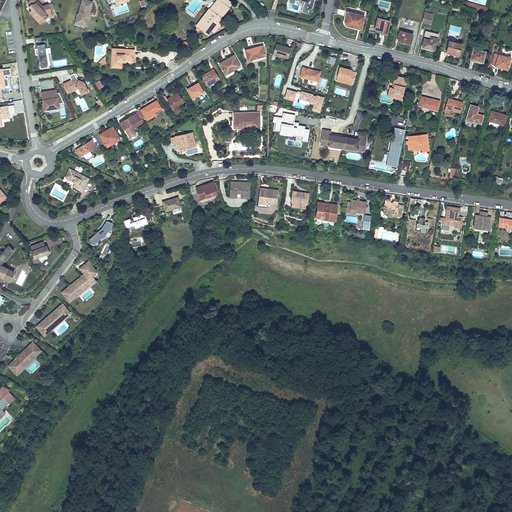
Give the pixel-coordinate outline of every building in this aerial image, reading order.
[(37,2),(38,2),(36,0),(29,0),(28,2),(28,5),(32,9),(29,12),(33,16),(36,16),(38,19),(42,15),(47,15),(48,16),(51,12),(51,10),(49,4),(48,4),(42,6),(41,7),(37,3),(37,2)] [(93,2),(86,0),(81,0),(78,14),(77,14),(76,19),(80,20),(79,24),(87,27),(90,17),(88,16),(89,13),(90,13),(93,2)] [(217,23),(218,22),(229,8),(218,0),(216,0),(214,4),(217,7),(214,11),(210,9),(210,8),(196,26),(208,35),(211,30),(212,30),(210,28),(215,21),(217,23)] [(296,0),(304,2),(301,11),(308,14),(309,9),(312,10),(314,0),(296,0)] [(347,26),(361,29),(365,15),(347,10),(344,21),(344,23),(345,24),(346,25),(347,26)] [(432,15),(424,13),(422,22),(430,24),(432,15)] [(48,16),(47,15),(42,15),(38,19),(36,16),(33,16),(40,24),(48,16)] [(391,20),(377,17),(374,29),(381,31),(381,33),(387,35),(391,20)] [(220,24),(218,22),(217,23),(215,21),(210,28),(212,30),(211,30),(214,32),(220,24)] [(397,41),(411,45),(414,33),(400,30),(397,41)] [(430,34),(425,33),(423,37),(424,39),(422,47),(434,50),(436,42),(437,41),(439,34),(430,32),(430,34)] [(47,40),(41,41),(40,37),(34,38),(35,45),(36,45),(37,48),(35,49),(36,55),(38,54),(40,68),(48,67),(45,48),(48,47),(47,40)] [(449,41),(446,53),(458,56),(461,44),(449,41)] [(276,44),(273,54),(288,58),(291,48),(276,44)] [(263,46),(245,50),(248,60),(265,56),(263,46)] [(476,59),(483,61),(486,51),(473,48),(470,59),(476,60),(476,59)] [(117,51),(112,50),(111,67),(121,68),(122,61),(122,59),(124,59),(133,60),(134,50),(124,49),(117,49),(117,51)] [(507,57),(495,53),(491,65),(507,69),(511,57),(507,56),(507,57)] [(233,69),(234,70),(239,67),(233,56),(219,64),(225,73),(233,69)] [(344,69),(345,68),(340,67),(337,77),(349,80),(348,84),(352,85),(355,72),(352,71),(352,70),(346,68),(346,69),(344,69)] [(311,71),(312,70),(303,68),(300,77),(318,81),(320,73),(311,71)] [(209,86),(220,79),(220,78),(214,69),(203,75),(209,86)] [(392,93),(392,97),(398,99),(399,94),(403,95),(407,78),(395,76),(393,84),(395,84),(394,88),(392,87),(390,87),(388,92),(392,93)] [(78,88),(78,89),(81,95),(88,92),(82,79),(80,80),(78,79),(77,79),(72,81),(71,80),(63,83),(67,94),(71,92),(70,90),(75,88),(78,88)] [(94,83),(98,90),(103,87),(99,80),(94,83)] [(191,88),(191,87),(187,89),(192,98),(203,92),(198,83),(194,85),(195,86),(191,88)] [(46,99),(42,99),(41,99),(43,111),(44,111),(44,112),(49,111),(49,110),(54,109),(54,107),(59,106),(59,104),(64,103),(59,93),(57,93),(56,89),(45,91),(46,99)] [(299,99),(309,102),(309,103),(313,104),(312,110),(320,113),(324,97),(316,95),(316,96),(313,95),(313,94),(301,90),(300,92),(297,91),(297,92),(296,92),(296,91),(287,89),(284,98),(294,101),(294,100),(297,101),(298,98),(299,98),(299,99)] [(172,99),(171,96),(167,99),(176,113),(181,110),(179,107),(178,107),(177,106),(178,106),(184,102),(179,94),(172,99)] [(408,119),(413,97),(409,96),(404,118),(408,119)] [(437,110),(439,101),(421,96),(419,106),(437,110)] [(452,101),(453,100),(448,98),(445,111),(451,113),(452,110),(460,112),(463,103),(455,100),(455,102),(452,101)] [(142,111),(146,117),(147,120),(157,114),(155,112),(161,108),(157,100),(144,108),(145,110),(142,111)] [(479,107),(470,105),(466,119),(480,123),(482,116),(477,115),(479,107)] [(142,119),(138,111),(135,113),(139,121),(138,122),(130,127),(132,130),(133,129),(140,125),(141,124),(142,126),(146,124),(142,119)] [(490,121),(499,124),(504,125),(507,115),(491,111),(489,121),(490,121)] [(260,128),(260,112),(233,112),(233,129),(260,128)] [(275,122),(274,131),(304,136),(305,126),(299,125),(299,122),(294,122),(296,114),(283,112),(282,117),(273,116),(272,122),(275,122)] [(139,121),(135,113),(119,122),(124,130),(125,129),(130,137),(136,134),(133,129),(132,130),(130,127),(138,122),(139,121)] [(114,141),(114,142),(120,139),(113,127),(99,135),(106,146),(114,141)] [(394,127),(386,164),(397,167),(405,130),(394,127)] [(342,147),(344,137),(330,135),(331,131),(323,130),(321,143),(328,145),(342,147)] [(184,134),(176,136),(176,137),(171,138),(173,143),(176,142),(177,142),(179,149),(195,145),(192,132),(184,134)] [(408,143),(408,144),(409,150),(413,149),(413,148),(421,147),(422,150),(422,152),(429,151),(427,133),(408,136),(408,140),(406,141),(406,143),(408,143)] [(344,137),(342,147),(358,149),(364,150),(366,137),(359,136),(358,139),(344,137)] [(85,143),(84,144),(75,149),(80,157),(97,147),(92,139),(85,143)] [(196,147),(195,145),(179,149),(177,142),(176,142),(178,151),(196,147)] [(411,162),(403,161),(402,168),(409,169),(411,162)] [(75,182),(74,183),(72,187),(82,192),(89,178),(69,168),(64,178),(72,182),(73,181),(75,182)] [(502,178),(492,175),(490,181),(500,184),(502,178)] [(196,188),(201,202),(218,196),(213,182),(196,188)] [(250,182),(231,182),(230,197),(249,198),(250,182)] [(258,203),(268,204),(268,202),(277,203),(279,190),(268,189),(268,190),(265,190),(265,188),(260,188),(258,203)] [(292,204),(306,206),(306,204),(307,204),(309,193),(304,193),(304,194),(301,194),(301,192),(292,191),(291,197),(293,197),(292,201),(292,204)] [(178,197),(163,201),(165,211),(181,206),(178,197)] [(356,201),(357,200),(351,199),(350,202),(347,201),(345,214),(350,215),(350,211),(357,212),(365,213),(366,202),(359,200),(359,202),(356,201)] [(385,199),(384,204),(383,207),(383,211),(382,211),(384,214),(385,215),(388,216),(388,217),(392,217),(392,216),(397,217),(397,216),(402,217),(402,212),(403,212),(404,205),(403,205),(403,203),(399,202),(395,201),(394,201),(393,201),(393,202),(392,202),(391,202),(391,200),(385,199)] [(331,205),(337,206),(337,205),(331,204),(330,206),(323,205),(323,203),(318,202),(316,217),(335,220),(336,213),(330,212),(331,205)] [(421,228),(420,231),(425,231),(426,227),(428,227),(428,222),(425,221),(425,222),(427,209),(421,208),(419,217),(418,218),(419,220),(419,221),(417,221),(416,227),(421,228)] [(459,211),(447,209),(446,214),(447,214),(447,218),(445,217),(443,217),(443,220),(442,224),(455,226),(461,227),(462,217),(458,216),(459,211)] [(130,218),(123,221),(126,229),(130,227),(132,231),(136,229),(135,229),(140,227),(140,228),(142,227),(142,226),(144,225),(148,223),(145,214),(143,215),(142,214),(133,217),(134,220),(134,221),(132,222),(131,221),(130,218)] [(364,214),(362,229),(369,230),(371,216),(364,214)] [(487,216),(479,215),(475,214),(474,227),(489,229),(489,224),(495,225),(495,220),(490,220),(490,217),(487,216)] [(511,219),(503,218),(502,226),(506,227),(505,228),(511,228),(511,219)] [(113,222),(106,220),(102,228),(89,240),(94,245),(102,237),(104,238),(108,231),(110,231),(113,222)] [(0,277),(9,281),(9,280),(14,270),(1,263),(14,249),(8,244),(0,253),(0,277)] [(39,248),(37,244),(27,247),(29,252),(31,251),(34,257),(31,258),(34,265),(40,263),(38,256),(48,253),(49,252),(48,247),(46,248),(45,246),(39,248)] [(85,266),(84,265),(80,268),(85,274),(70,286),(71,288),(64,293),(69,299),(74,295),(94,278),(94,277),(92,275),(96,271),(88,262),(86,264),(87,265),(85,266)] [(56,284),(62,290),(73,280),(74,281),(81,275),(75,269),(65,279),(64,277),(56,284)] [(97,281),(94,278),(74,295),(77,297),(97,281)] [(49,329),(69,312),(62,304),(44,320),(45,321),(38,327),(43,333),(49,329)] [(71,314),(69,312),(49,329),(51,331),(71,314)] [(15,373),(34,355),(36,356),(42,350),(34,342),(27,348),(26,347),(7,366),(16,375),(17,374),(15,373)] [(36,356),(34,355),(15,373),(17,374),(18,375),(37,357),(36,356)] [(0,388),(0,418),(5,413),(2,410),(9,403),(10,404),(15,398),(8,391),(10,389),(2,386),(0,388)]
